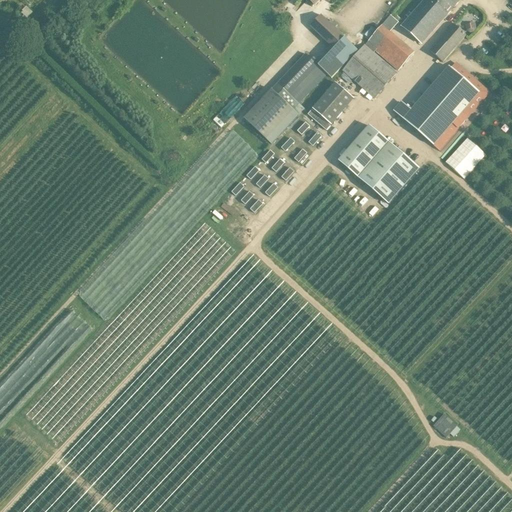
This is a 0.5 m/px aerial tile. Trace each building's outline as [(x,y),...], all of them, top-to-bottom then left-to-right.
[(424,0),(402,26),(422,44),(461,0),(460,0),(424,0)] [(321,15),(310,27),(333,49),(344,37),(321,15)] [(365,45),(342,71),(374,100),(397,73),(374,53),(375,52),(398,72),(415,53),(391,32),(399,23),(390,15),(381,25),(382,26),(365,45)] [(466,37),(453,25),(430,51),(443,63),(466,37)] [(277,84),(299,104),(327,75),(332,79),(358,51),(345,38),(318,66),(305,54),(277,84)] [(411,111),(406,107),(398,116),(432,147),(452,125),(458,131),(474,113),(468,107),(479,94),(449,68),(411,111)] [(311,108),(330,124),(353,98),(335,82),(311,108)] [(272,89),(244,119),(271,146),(300,115),(272,89)] [(220,112),(228,120),(243,105),(236,97),(220,112)] [(316,114),(311,118),(326,131),(330,126),(316,114)] [(306,123),(297,132),(302,136),(310,127),(306,123)] [(418,170),(368,125),(337,160),(386,205),(418,170)] [(318,133),(309,143),(313,147),(322,137),(318,133)] [(291,139),(281,148),(285,152),(295,142),(291,139)] [(303,150),(295,159),(299,163),(307,154),(303,150)] [(270,151),(262,160),(266,164),(274,155),(270,151)] [(280,160),(272,169),(276,173),(284,164),(280,160)] [(255,168),(247,177),(251,181),(259,172),(255,168)] [(290,169),(282,178),(286,182),(294,172),(290,169)] [(265,176),(256,185),(260,189),(269,180),(265,176)] [(240,184),(232,193),(236,197),(244,188),(240,184)] [(274,185),(265,194),(270,198),(278,189),(274,185)] [(249,192),(241,201),(245,205),(254,196),(249,192)] [(259,201),(250,210),(254,214),(263,205),(259,201)] [(222,260),(223,256),(225,259),(225,258),(232,250),(204,225),(199,230),(203,233),(202,237),(198,241),(198,242),(195,246),(193,252),(182,249),(188,254),(182,260),(181,263),(175,261),(179,265),(184,266),(177,293),(180,289),(182,291),(184,288),(189,290),(208,269),(207,272),(215,263),(216,259),(222,260)] [(457,427),(444,415),(433,427),(446,439),(457,427)]
